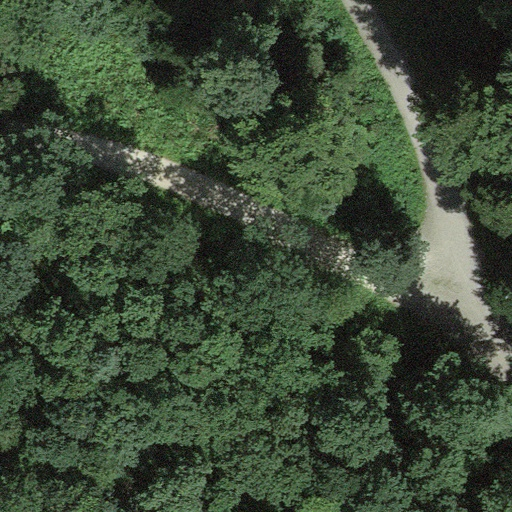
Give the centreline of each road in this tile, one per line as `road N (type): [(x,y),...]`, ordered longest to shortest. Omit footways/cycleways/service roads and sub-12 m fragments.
road 1 (track): [(0,137),(88,145),(348,269),(511,380)]
road 2 (track): [(365,0),(384,30),(511,385)]
